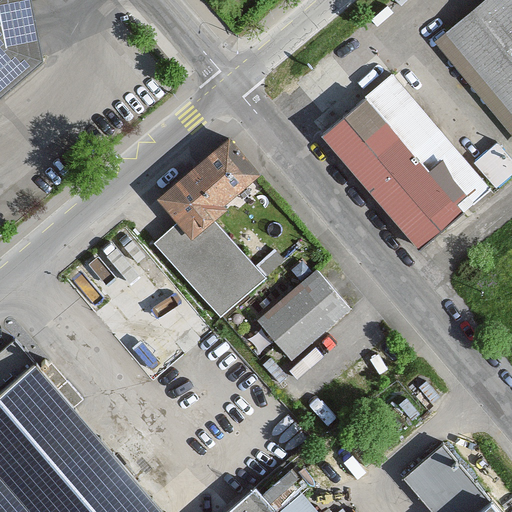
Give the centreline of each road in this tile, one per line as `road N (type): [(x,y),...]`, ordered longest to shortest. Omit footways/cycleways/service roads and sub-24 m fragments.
road 1 (unclassified): [(231,86),(511,417)]
road 2 (primary): [(231,86),(0,284)]
road 3 (primary): [(333,0),(231,86)]
